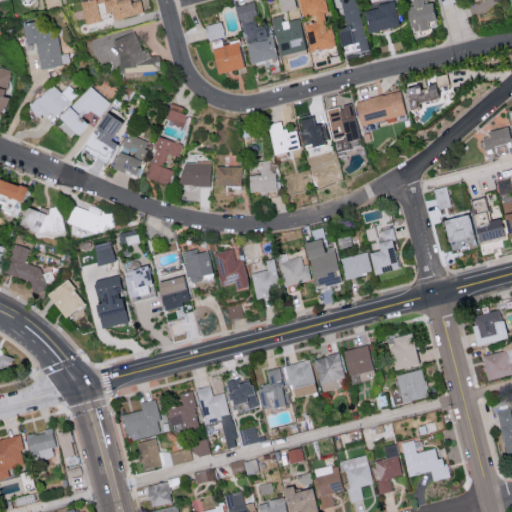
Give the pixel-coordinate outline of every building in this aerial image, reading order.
[(98,21),(94,0),(79,0),(83,23),(98,21)] [(139,0),(100,0),(103,12),(110,11),(112,19),(142,13),(139,0)] [(279,0),(281,10),(295,7),(293,0),(279,0)] [(298,0),(302,20),(305,20),(311,51),(334,46),(327,11),(326,12),(323,0),(298,0)] [(336,0),(346,44),(357,42),(359,51),(368,49),(357,0),(336,0)] [(412,0),(413,5),(405,7),(411,32),(428,28),(426,21),(434,18),(429,0),(412,0)] [(249,62),(275,57),(268,24),(258,26),(253,1),(237,4),(249,62)] [(363,7),(367,31),(397,26),(394,2),(363,7)] [(273,16),(278,54),(305,50),(301,17),(282,20),(281,15),(273,16)] [(22,26),(25,44),(35,42),(39,68),(63,64),(55,20),(22,26)] [(207,39),(224,36),(221,21),(204,24),(207,39)] [(159,70),(158,55),(149,56),(146,48),(140,48),(134,31),(111,40),(124,71),(125,71),(159,70)] [(212,46),(215,71),(241,69),(239,43),(212,46)] [(0,113),(3,114),(8,96),(4,95),(11,70),(0,67),(0,113)] [(408,103),(439,100),(438,85),(447,85),(446,74),(436,75),(436,83),(425,84),(425,83),(406,85),(408,103)] [(42,118),(50,111),(55,116),(79,93),(70,83),(61,92),(53,83),(30,105),(42,118)] [(111,103),(90,84),(60,117),(77,134),(87,122),(82,118),(91,108),(99,116),(111,103)] [(361,125),(405,113),(399,90),(355,101),(361,125)] [(164,120),(182,125),(188,108),(170,102),(164,120)] [(359,138),(354,103),(328,107),(332,139),(345,137),(346,140),(359,138)] [(108,161),(115,142),(113,141),(122,119),(101,111),(85,152),(108,161)] [(315,124),(313,115),(297,118),(302,144),(311,143),(311,144),(328,141),(324,122),(315,124)] [(296,129),(283,132),(280,120),(267,123),(275,153),(301,147),(296,129)] [(496,155),(508,151),(506,145),(511,143),(507,125),(487,131),(488,136),(481,138),(484,150),(493,147),(496,155)] [(147,140),(129,132),(121,152),(118,150),(112,165),(134,175),(141,158),(145,160),(149,149),(144,147),(147,140)] [(145,177),(170,184),(175,169),(164,166),(169,153),(178,156),(182,143),(158,136),(145,177)] [(250,191),(275,190),(273,160),(259,160),(259,174),(249,175),(250,191)] [(209,185),(210,162),(182,161),(181,184),(209,185)] [(241,185),(242,166),(215,165),(215,184),(241,185)] [(511,190),(511,189),(509,177),(495,180),(499,194),(511,190)] [(24,185),(0,179),(0,194),(21,199),(24,185)] [(450,206),(445,185),(432,188),(438,209),(450,206)] [(479,242),(503,236),(498,217),(488,220),(482,197),(472,199),(475,212),(471,213),(479,242)] [(511,199),(499,203),(507,237),(511,236),(511,199)] [(104,224),(111,226),(115,213),(89,206),(88,210),(73,205),(68,223),(101,233),(104,224)] [(57,236),(66,212),(50,206),(47,214),(27,207),(22,223),(57,236)] [(449,250),(474,244),(467,213),(442,219),(449,250)] [(376,229),(379,250),(370,251),(373,273),(397,270),(391,227),(376,229)] [(334,248),(323,251),(320,238),(306,240),(315,287),(341,282),(334,248)] [(97,265),(115,260),(109,240),(92,244),(97,265)] [(25,262),(30,248),(14,243),(4,271),(37,283),(37,284),(40,286),(46,269),(25,262)] [(213,273),(209,250),(198,252),(197,247),(184,250),(187,265),(185,265),(188,282),(205,279),(204,275),(213,273)] [(248,283),(243,257),(236,259),(234,248),(216,251),(223,288),(248,283)] [(341,258),(346,278),(373,272),(367,251),(341,258)] [(286,286),(312,279),(307,263),(302,264),(300,256),(279,262),(286,286)] [(253,271),(255,297),(280,295),(276,258),(265,259),(266,270),(253,271)] [(100,327),(126,322),(121,291),(122,291),(119,274),(94,279),(99,304),(96,304),(100,327)] [(158,280),(165,310),(183,306),(184,310),(191,309),(184,275),(158,280)] [(86,302),(67,278),(48,294),(67,317),(86,302)] [(505,338),(499,309),(473,314),(475,324),(471,324),(475,344),(505,338)] [(387,337),(394,369),(416,364),(409,333),(387,337)] [(342,350),(348,375),(372,369),(366,344),(342,350)] [(0,367),(11,364),(8,355),(4,357),(0,347),(0,367)] [(511,348),(481,355),(487,379),(511,373),(511,348)] [(339,387),(337,378),(343,377),(339,353),(315,357),(320,390),(339,387)] [(316,392),(310,359),(284,364),(291,397),(316,392)] [(265,370),(268,384),(256,386),(260,409),(286,403),(278,367),(265,370)] [(402,401),(428,396),(423,369),(396,374),(402,401)] [(225,382),(230,404),(246,401),(247,407),(257,405),(250,376),(225,382)] [(204,424),(221,420),(220,415),(229,413),(224,392),(212,394),(210,385),(196,388),(204,424)] [(180,393),(183,404),(167,408),(171,424),(183,422),(184,429),(200,425),(192,390),(180,393)] [(141,409),(122,413),(127,439),(161,432),(154,399),(139,402),(141,409)] [(495,411),(507,458),(511,456),(511,417),(509,407),(495,411)] [(241,445),(260,440),(256,425),(237,430),(241,445)] [(54,456),(51,429),(26,433),(30,459),(54,456)] [(73,455),(69,429),(57,431),(60,457),(73,455)] [(23,464),(19,449),(22,449),(19,433),(0,437),(0,478),(7,477),(6,469),(23,464)] [(136,441),(142,468),(161,465),(156,438),(136,441)] [(194,455),(210,454),(208,438),(192,440),(194,455)] [(408,476),(430,470),(433,480),(449,476),(444,456),(437,458),(435,447),(416,452),(413,439),(400,442),(408,476)] [(402,474),(396,443),(386,445),(388,457),(372,460),(379,493),(391,490),(389,477),(402,474)] [(189,447),(170,452),(174,464),(192,459),(189,447)] [(288,462),(303,460),(302,447),(287,449),(288,462)] [(161,465),(171,465),(170,450),(160,451),(161,465)] [(363,500),(360,485),(372,483),(366,454),(342,459),(350,502),(363,500)] [(258,471),(254,457),(229,464),(232,474),(245,470),(246,474),(258,471)] [(321,507),(333,506),(331,491),(341,490),(338,464),(315,468),(321,507)] [(146,484),(149,506),(172,502),(169,481),(146,484)] [(260,494),(271,491),(269,483),(258,486),(260,494)] [(303,511),(316,510),(312,487),(292,491),(291,485),(281,487),(283,497),(257,502),(259,511),(303,511)]
